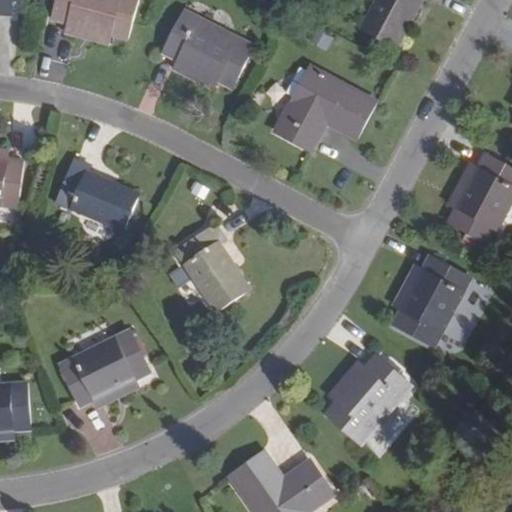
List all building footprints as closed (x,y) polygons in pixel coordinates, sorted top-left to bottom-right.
[(0,0),(0,14),(13,15),(13,0),(0,0)] [(56,0),(51,19),(69,24),(114,36),(131,40),(141,0),(56,0)] [(430,7),(433,0),(378,0),(363,30),(398,49),(423,3),(430,7)] [(164,52),(179,61),(222,82),(236,90),(256,49),(185,12),(164,52)] [(111,48),(114,36),(69,24),(66,36),(111,48)] [(215,94),(222,82),(179,61),(173,72),(215,94)] [(358,138),(376,103),(313,68),(279,132),(314,151),(329,124),(358,138)] [(11,150),(0,148),(0,159),(10,161),(11,150)] [(511,166),(488,154),(480,168),(458,210),(449,225),(490,247),(511,204),(511,166)] [(94,167),(75,158),(56,204),(127,234),(143,196),(92,174),(94,167)] [(0,206),(20,209),(25,163),(10,161),(0,159),(0,206)] [(447,205),(458,210),(480,168),(470,163),(447,205)] [(229,241),(217,224),(176,251),(220,315),(253,292),(222,245),(229,241)] [(434,256),(426,270),(403,313),(394,328),(436,349),(474,277),(434,256)] [(393,307),(403,313),(426,270),(416,265),(393,307)] [(80,409),(94,401),(138,379),(154,371),(134,331),(60,367),(80,409)] [(414,385),(380,355),(368,369),(338,405),(327,418),(362,447),(414,385)] [(358,361),(329,396),(338,405),(368,369),(358,361)] [(143,389),(138,379),(94,401),(99,412),(143,389)] [(0,387),(0,432),(16,431),(34,429),(29,385),(0,387)] [(0,444),(17,443),(16,431),(0,432),(0,444)] [(266,455),(233,478),(256,511),(310,511),(334,495),(311,462),(284,480),(266,455)]
